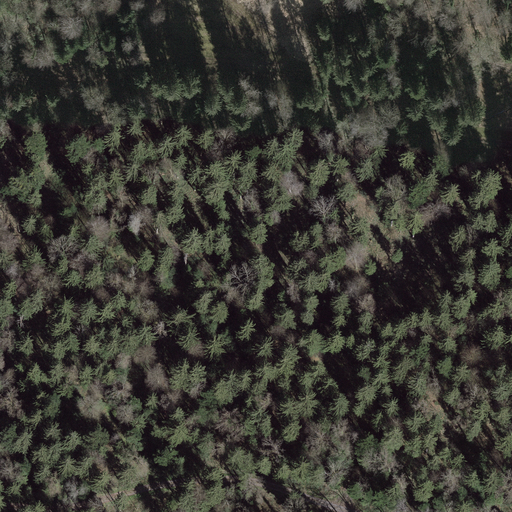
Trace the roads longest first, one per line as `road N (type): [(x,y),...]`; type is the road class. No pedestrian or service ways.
road 1 (track): [(0,89),(75,61),(351,74),(458,136),(511,145)]
road 2 (track): [(0,503),(52,510),(192,479),(246,482),(343,511)]
